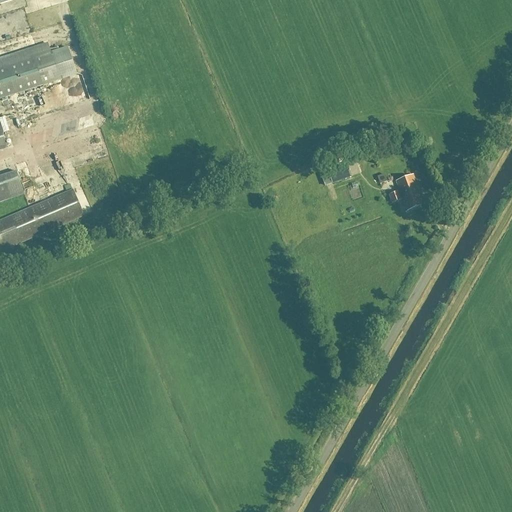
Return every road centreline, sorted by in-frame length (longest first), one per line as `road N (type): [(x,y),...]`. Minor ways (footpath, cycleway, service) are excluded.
road 1 (unclassified): [(293,511),(511,129)]
road 2 (track): [(337,511),(511,204)]
